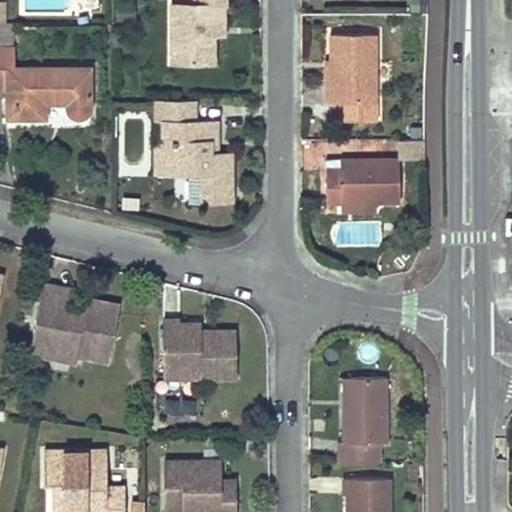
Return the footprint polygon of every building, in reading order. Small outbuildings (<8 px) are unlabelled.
[(187,0),(187,9),(165,10),(164,65),(207,66),(208,37),(209,9),(219,9),(219,0),(187,0)] [(209,9),(208,37),(218,37),(219,9),(209,9)] [(0,41),(12,42),(12,22),(0,22),(0,41)] [(375,122),(374,35),(330,36),(330,62),(330,86),(323,87),(323,104),(344,104),(344,122),(375,122)] [(8,49),(0,48),(0,83),(0,84),(1,115),(38,115),(38,102),(59,101),(60,106),(63,111),(67,114),(72,114),(77,113),(79,110),(83,105),(84,69),(8,67),(8,49)] [(221,174),(221,156),(214,155),(214,144),(222,144),(222,121),(202,120),(193,120),(193,102),(159,102),(158,119),(168,119),(168,142),(167,173),(176,173),(176,204),(190,205),(233,206),(234,175),(221,174)] [(202,120),(202,103),(193,102),(193,120),(202,120)] [(167,173),(168,142),(159,142),(159,173),(167,173)] [(221,156),(222,144),(214,144),(214,155),(221,156)] [(221,156),(221,174),(234,175),(234,156),(221,156)] [(326,173),(326,206),(342,206),(376,205),(399,206),(398,162),(339,163),(339,172),(326,173)] [(376,205),(342,206),(341,215),(375,215),(376,205)] [(70,287),(39,282),(24,352),(71,361),(73,355),(105,361),(116,305),(83,298),(80,312),(78,321),(64,317),(65,310),(70,287)] [(80,312),(65,310),(64,317),(78,321),(80,312)] [(176,318),(160,318),(159,368),(198,368),(198,376),(234,377),(234,331),(209,331),(209,337),(198,337),(198,331),(198,324),(176,324),(176,318)] [(198,368),(159,368),(158,376),(198,376),(198,368)] [(335,439),(334,464),(376,464),(377,444),(382,444),(383,377),(348,376),(346,406),(339,407),(338,439),(335,439)] [(346,406),(348,376),(340,376),(339,407),(346,406)] [(103,488),(103,452),(40,451),(39,484),(47,484),(52,484),(52,491),(47,490),(46,511),(82,511),(83,504),(102,504),(102,511),(121,511),(121,489),(103,488)] [(199,460),(160,460),(159,509),(178,509),(197,509),(197,511),(233,511),(234,481),(218,481),(218,470),(198,469),(199,460)] [(218,460),(199,460),(198,469),(218,470),(218,460)] [(343,511),(385,511),(386,481),(339,480),(339,496),(343,496),(343,511)]
